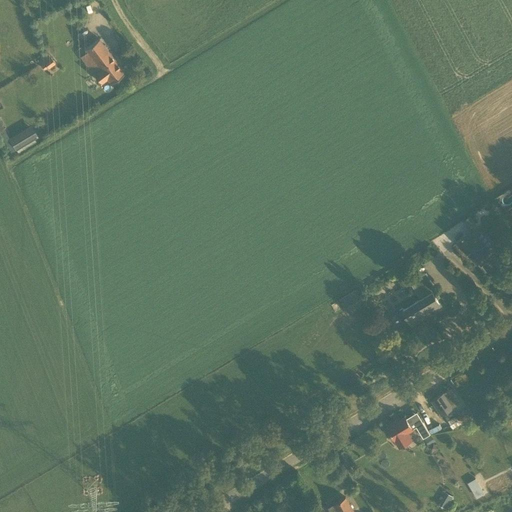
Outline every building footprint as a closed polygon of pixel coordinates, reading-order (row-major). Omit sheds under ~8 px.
[(111,83),(125,72),(99,38),(85,49),(100,69),(94,74),(101,83),(108,78),(111,83)] [(50,59),(47,56),(42,60),(45,63),(44,64),(41,66),(44,70),(47,68),(48,69),(55,64),(50,59)] [(16,155),(35,143),(32,139),(36,136),(29,125),(7,139),(13,150),(16,155)] [(475,225),(495,213),(489,204),(469,216),(475,225)] [(490,250),(470,229),(457,243),(477,263),(490,250)] [(412,325),(442,307),(434,292),(436,291),(426,274),(416,280),(426,296),(420,300),(403,310),(409,319),(412,325)] [(344,309),(362,299),(355,289),(338,300),(344,309)] [(441,414),(460,402),(451,388),(432,400),(441,414)] [(461,423),(472,416),(468,409),(457,416),(461,423)] [(400,448),(406,444),(405,443),(409,440),(405,434),(413,429),(406,417),(388,428),(400,448)] [(423,438),(430,434),(423,422),(416,427),(423,438)] [(476,478),(467,483),(476,498),(486,493),(476,478)] [(446,491),(443,495),(451,500),(453,496),(446,491)] [(353,511),(345,497),(327,508),(329,511),(335,511),(337,511),(353,511)]
